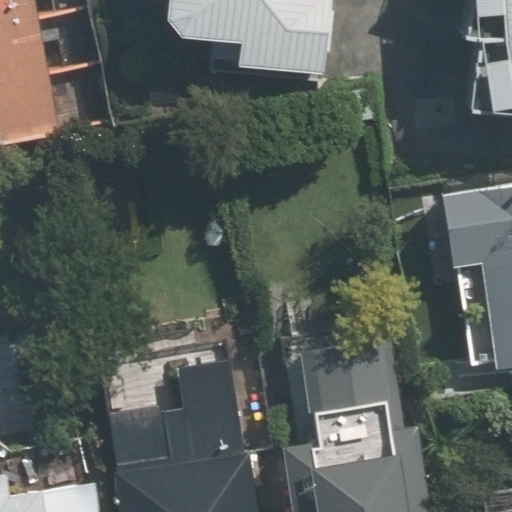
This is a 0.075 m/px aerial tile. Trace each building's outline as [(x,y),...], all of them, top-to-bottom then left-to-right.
[(0,0),(0,138),(57,130),(33,0),(0,0)] [(511,0),(154,0),(150,40),(198,68),(359,85),(367,0),(452,0),(463,117),(511,120),(511,0)] [(511,181),(465,188),(489,360),(511,357),(511,181)] [(433,511),(416,422),(400,425),(382,328),(293,345),(310,433),(252,444),(265,511),(433,511)] [(253,511),(225,350),(165,361),(170,392),(104,403),(123,511),(253,511)] [(82,511),(78,477),(9,486),(8,473),(0,474),(0,511),(82,511)] [(511,511),(511,493),(487,497),(488,511),(511,511)]
